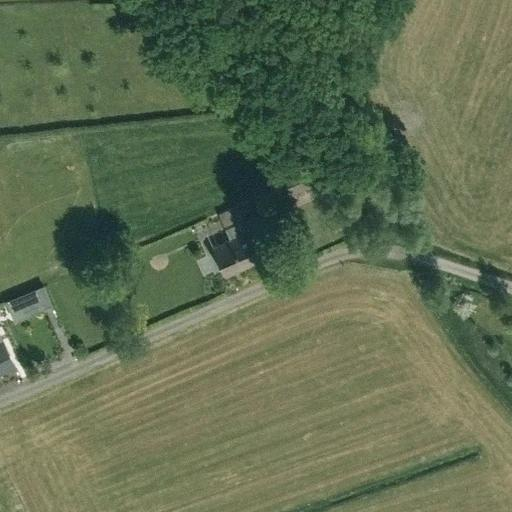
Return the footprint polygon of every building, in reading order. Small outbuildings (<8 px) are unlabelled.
[(268,141),(276,162),(286,158),(277,137),(268,141)] [(280,169),(281,171),(265,177),(273,198),(290,192),(291,195),(331,178),(321,153),(280,169)] [(258,195),(217,213),(223,227),(246,216),(244,213),(262,205),(258,195)] [(212,247),(224,275),(258,260),(249,241),(262,236),(253,216),(224,229),(229,240),(212,247)] [(17,297),(24,316),(50,305),(42,286),(17,297)] [(0,370),(13,365),(1,340),(0,341),(0,370)]
